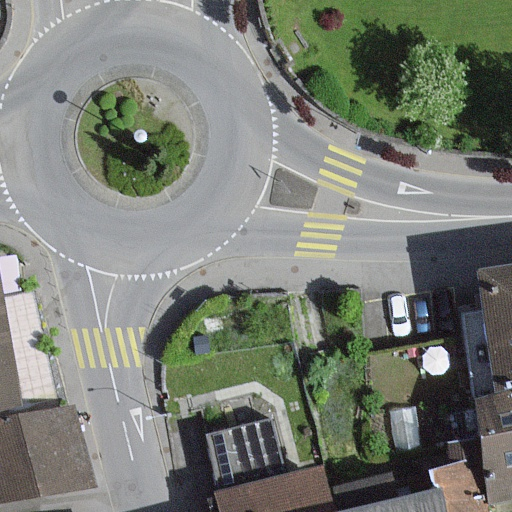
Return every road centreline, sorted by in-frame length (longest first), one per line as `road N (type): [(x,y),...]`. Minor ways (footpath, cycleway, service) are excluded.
road 1 (secondary): [(180,224),(298,232),(490,218)]
road 2 (secondary): [(490,218),(347,177),(290,147),(233,102)]
road 3 (residential): [(68,207),(68,259),(117,400)]
road 4 (residential): [(117,400),(125,331),(153,233)]
road 5 (secondary): [(180,224),(215,198),(230,173),(238,145),(233,102)]
road 6 (secondary): [(43,95),(38,155),(68,207)]
